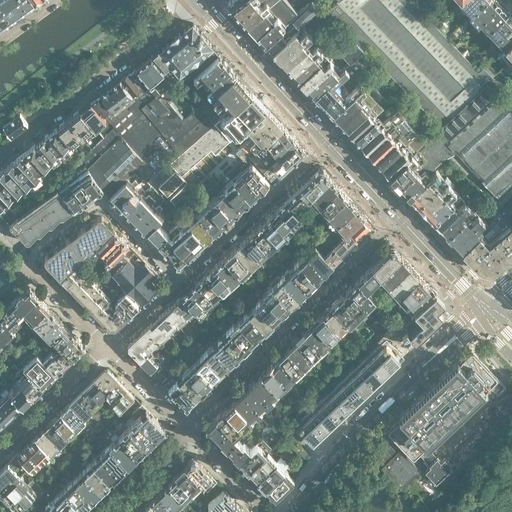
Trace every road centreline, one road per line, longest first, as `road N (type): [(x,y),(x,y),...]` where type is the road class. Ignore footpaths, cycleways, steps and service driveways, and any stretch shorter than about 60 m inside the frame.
road 1 (residential): [(185,428),(398,217)]
road 2 (residential): [(195,5),(0,153)]
road 3 (residential): [(328,142),(180,279)]
road 4 (residential): [(180,279),(109,205),(98,204),(30,256)]
road 5 (tertiary): [(293,511),(338,448),(421,367)]
road 6 (residential): [(0,447),(107,346)]
road 7 (secondary): [(244,51),(328,142)]
